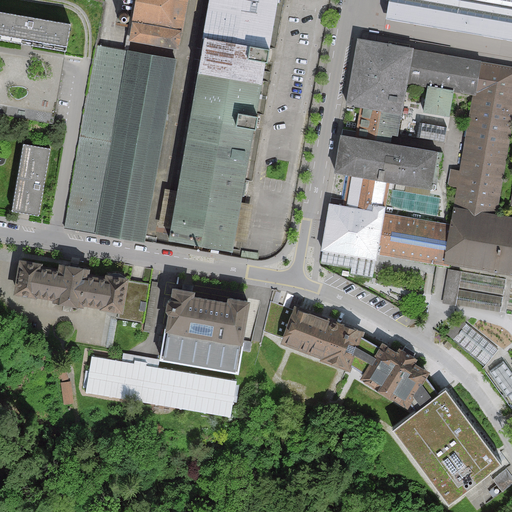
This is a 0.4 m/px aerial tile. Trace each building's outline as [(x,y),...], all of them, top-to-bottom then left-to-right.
[(137,0),(131,42),(182,50),(189,0),(137,0)] [(209,0),(170,239),(237,251),(282,0),(209,0)] [(511,0),(389,0),(387,14),(511,35),(511,0)] [(74,26),(0,12),(0,38),(25,43),(70,51),(74,26)] [(348,105),(362,107),(402,113),(407,83),(428,86),(424,112),(449,116),(453,91),(474,94),(480,60),(358,41),(348,105)] [(66,227),(148,240),(178,60),(96,46),(66,227)] [(460,186),(456,210),(497,216),(511,121),(511,65),(480,60),(474,94),(462,171),(451,169),(449,185),(460,186)] [(349,174),(344,207),(384,213),(388,188),(431,194),(438,151),(397,144),(402,113),(362,107),(357,137),(342,135),(336,172),(349,174)] [(450,123),(416,117),(413,135),(447,141),(450,123)] [(54,149),(25,144),(14,213),(43,217),(54,149)] [(447,264),(454,224),(446,223),(384,213),(344,207),(330,204),(324,246),(377,254),(443,265),(447,266),(447,264)] [(511,273),(511,218),(497,216),(456,210),(454,224),(447,264),(457,265),(511,273)] [(373,277),(377,254),(324,246),(321,262),(352,266),(351,274),(373,277)] [(44,262),(22,259),(16,295),(120,312),(119,320),(144,324),(150,285),(130,282),(131,278),(108,274),(108,278),(92,275),(93,269),(69,265),(68,271),(43,267),(44,262)] [(461,286),(463,273),(448,271),(447,275),(442,302),(458,305),(460,291),(461,286)] [(504,293),(506,280),(463,273),(461,286),(504,293)] [(159,353),(238,366),(250,297),(227,293),(226,297),(194,291),(195,287),(171,283),(159,353)] [(501,312),(503,298),(460,291),(458,305),(501,312)] [(281,337),(291,308),(270,301),(264,330),(281,337)] [(362,326),(300,304),(294,302),(291,308),(281,337),(321,352),(320,355),(350,366),(351,363),(362,370),(359,375),(406,404),(414,394),(421,405),(392,426),(449,501),(501,461),(445,385),(434,394),(422,378),(430,366),(413,356),(415,353),(397,341),(395,345),(382,337),(379,343),(360,332),(362,326)] [(469,325),(461,319),(448,336),(456,342),(469,325)] [(501,350),(469,325),(456,342),(488,367),(501,350)] [(233,411),(237,374),(159,364),(159,360),(91,351),(86,393),(233,411)] [(511,372),(504,362),(489,373),(511,403),(511,372)] [(70,382),(61,383),(64,404),(73,403),(70,382)] [(511,483),(511,475),(506,467),(494,476),(503,490),(511,483)]
